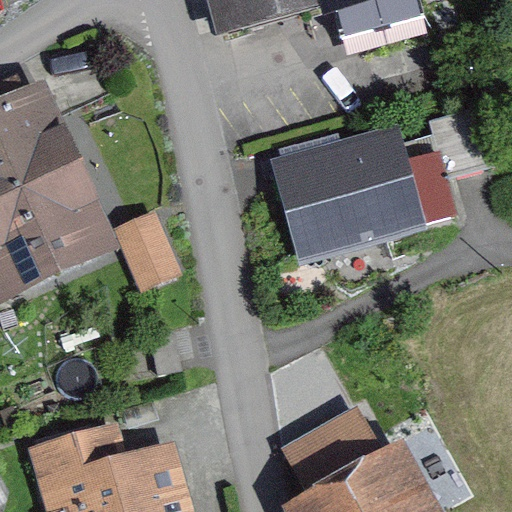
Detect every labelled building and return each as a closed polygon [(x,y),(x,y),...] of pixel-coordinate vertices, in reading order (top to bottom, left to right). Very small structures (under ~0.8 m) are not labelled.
[(306,5),(309,17),(369,0),(217,0),(225,27),(306,5)] [(96,229),(79,191),(70,195),(27,101),(19,105),(10,88),(0,92),(0,292),(1,295),(96,253),(87,233),(96,229)] [(280,168),(305,259),(455,218),(438,157),(401,167),(392,137),(280,168)] [(176,275),(153,220),(120,234),(144,289),(176,275)] [(151,340),(158,377),(181,373),(174,336),(151,340)] [(288,458),(309,495),(380,455),(359,418),(288,458)] [(38,455),(49,494),(104,477),(93,439),(38,455)] [(411,511),(380,455),(309,495),(318,511),(411,511)] [(180,511),(165,460),(104,477),(49,494),(53,511),(180,511)]
